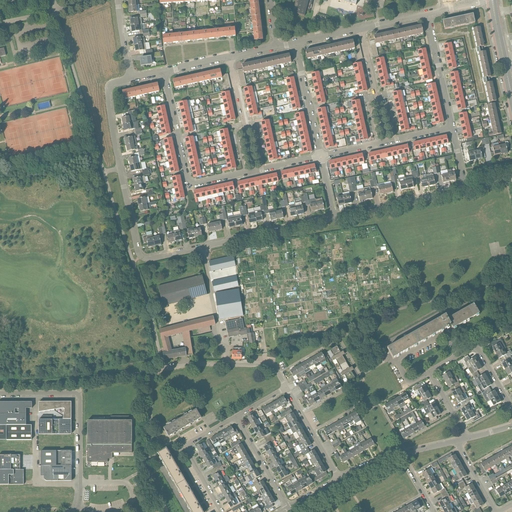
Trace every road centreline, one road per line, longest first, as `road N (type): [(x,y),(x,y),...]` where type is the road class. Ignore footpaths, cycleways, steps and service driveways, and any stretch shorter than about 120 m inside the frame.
road 1 (residential): [(141,256),(106,89),(130,78)]
road 2 (residential): [(141,256),(333,216)]
road 3 (residential): [(75,511),(77,394),(0,393)]
road 4 (residential): [(286,387),(271,366),(192,364),(147,373)]
road 5 (track): [(147,373),(0,384)]
road 6 (residential): [(333,216),(464,188)]
road 7 (residential): [(222,511),(186,448),(236,415)]
